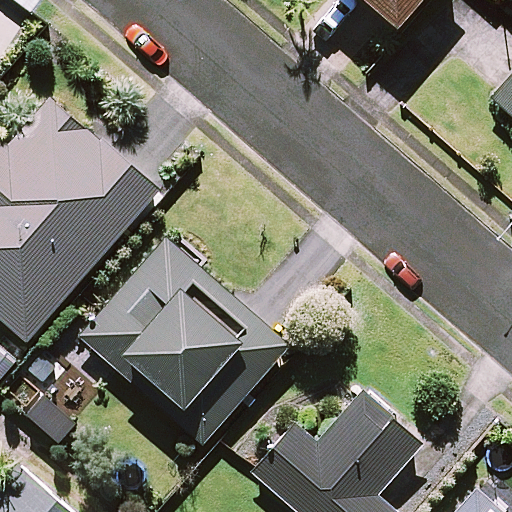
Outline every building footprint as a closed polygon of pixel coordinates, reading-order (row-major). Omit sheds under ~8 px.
[(364,0),(394,26),(416,0),(364,0)] [(511,74),(491,100),(511,117),(511,74)] [(161,189),(54,95),(7,149),(0,142),(0,317),(27,341),(161,189)] [(289,345),(168,239),(81,338),(110,364),(121,353),(185,409),(175,420),(202,443),(289,345)] [(420,440),(364,391),(317,444),(294,424),(252,472),(297,511),(393,511),(373,494),(420,440)] [(71,511),(15,462),(0,479),(0,511),(71,511)] [(502,511),(476,489),(455,511),(502,511)]
